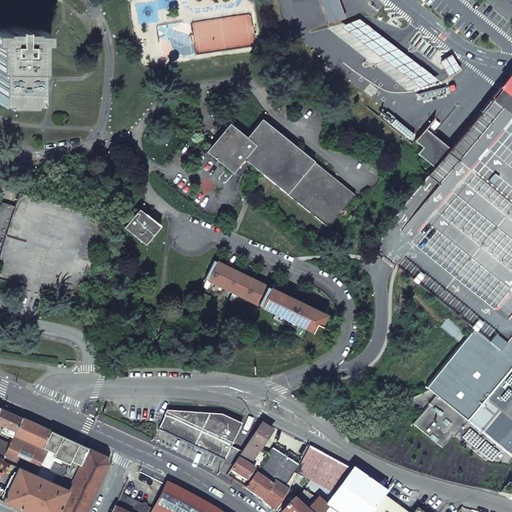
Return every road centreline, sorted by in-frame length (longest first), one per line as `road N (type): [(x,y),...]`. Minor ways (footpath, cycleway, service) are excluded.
road 1 (residential): [(255,398),(332,358),(346,341),(342,301),(318,276),(166,210),(147,191),(133,134),(170,96),(232,80),(252,87),(369,185)]
road 2 (residential): [(255,398),(396,475),(511,509)]
road 3 (residential): [(88,386),(196,384),(255,398)]
road 4 (residential): [(0,309),(76,335),(90,355),(88,386)]
road 5 (tertiary): [(129,446),(243,511)]
